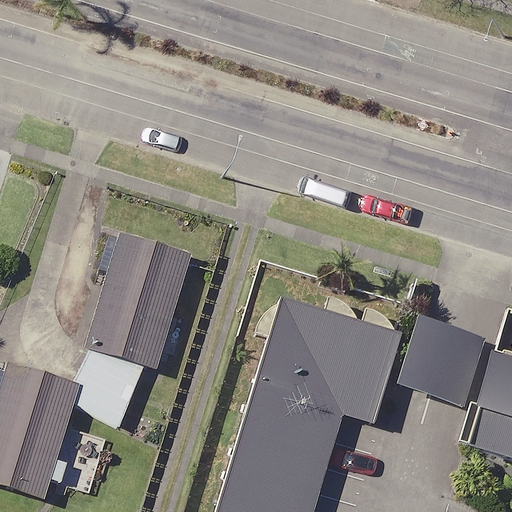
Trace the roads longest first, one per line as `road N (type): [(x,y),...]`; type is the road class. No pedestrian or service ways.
road 1 (secondary): [(511,198),(0,41)]
road 2 (secondary): [(147,0),(511,110)]
